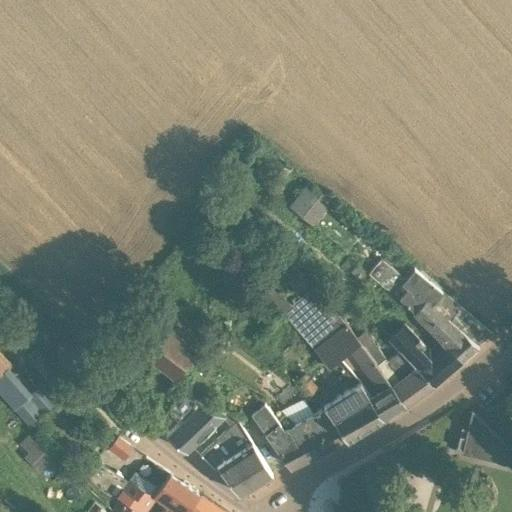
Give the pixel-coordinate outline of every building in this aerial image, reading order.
[(272,192),(289,169),(271,156),(254,179),(272,192)] [(312,224),(331,201),(308,183),(290,207),(312,224)] [(203,228),(199,215),(190,218),(194,231),(203,228)] [(478,344),(446,318),(457,304),(413,268),(405,276),(372,250),(359,266),(397,297),(441,338),(462,358),(478,344)] [(365,271),(357,264),(350,272),(358,279),(365,271)] [(328,366),(348,350),(363,371),(376,387),(368,393),(385,416),(405,403),(361,344),(351,330),(345,321),(323,299),(321,286),(319,282),(290,305),(275,290),(266,299),(281,312),(313,348),(314,347),(328,366)] [(193,350),(166,327),(171,321),(152,305),(131,330),(150,345),(145,351),(173,375),(193,350)] [(433,383),(462,358),(441,338),(428,348),(404,322),(389,337),(401,349),(417,366),(433,383)] [(405,403),(433,383),(417,366),(401,349),(387,360),(370,338),(361,344),(405,403)] [(0,345),(0,375),(15,361),(0,345)] [(33,359),(40,352),(35,347),(28,354),(33,359)] [(211,374),(214,368),(205,362),(200,371),(204,374),(211,374)] [(306,398),(317,387),(305,373),(294,383),(306,398)] [(346,439),(385,416),(368,393),(360,381),(322,404),(332,418),(346,439)] [(281,404),(296,391),(289,385),(275,396),(281,404)] [(27,424),(53,402),(43,391),(17,412),(27,424)] [(293,417),(313,407),(307,397),(288,407),(293,417)] [(297,436),(290,425),(284,426),(279,419),(277,420),(265,402),(250,412),(265,431),(289,466),(311,456),(297,436)] [(186,452),(192,446),(200,455),(236,422),(200,403),(170,433),(169,432),(167,433),(168,435),(167,436),(167,435),(166,437),(186,452)] [(311,456),(346,439),(332,418),(328,421),(321,409),(290,425),(297,436),(311,456)] [(458,439),(457,445),(456,448),(511,461),(511,450),(471,410),(465,437),(459,436),(458,439)] [(272,474),(241,425),(236,422),(200,455),(213,468),(217,465),(240,494),(272,474)] [(28,452),(44,467),(54,457),(29,434),(19,444),(28,452)] [(71,457),(80,448),(74,443),(64,443),(60,448),(71,457)] [(187,511),(200,493),(170,473),(159,490),(155,487),(149,495),(129,482),(118,498),(119,499),(110,511),(187,511)] [(227,511),(200,493),(187,511),(227,511)] [(96,511),(100,507),(91,500),(82,511),(96,511)]
